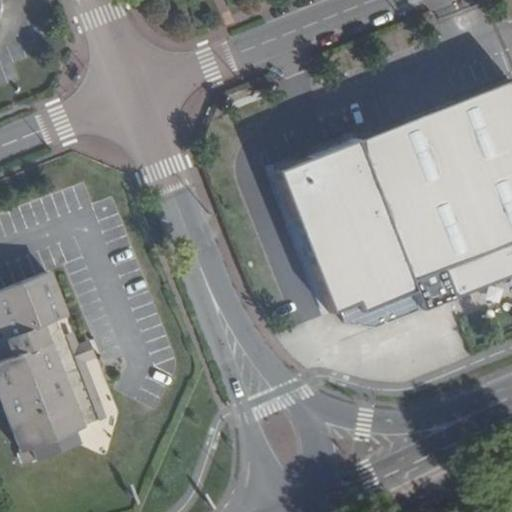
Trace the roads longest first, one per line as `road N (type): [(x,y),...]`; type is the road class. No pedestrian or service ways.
road 1 (unclassified): [(200,265),(281,511)]
road 2 (unclassified): [(134,94),(375,0)]
road 3 (unclassified): [(511,383),(397,424),(330,413),(297,396)]
road 4 (secondary): [(511,401),(320,495)]
road 5 (unclassified): [(511,418),(336,511)]
road 6 (unclassified): [(200,265),(134,94)]
road 7 (unclassified): [(297,396),(200,265)]
road 8 (unclassified): [(0,146),(134,94)]
road 9 (secondary): [(397,511),(511,455)]
